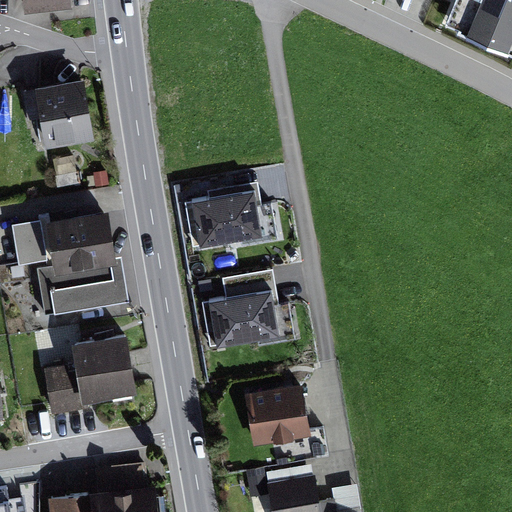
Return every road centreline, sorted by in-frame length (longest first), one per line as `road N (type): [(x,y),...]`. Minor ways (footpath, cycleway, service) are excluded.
road 1 (residential): [(258,0),(314,414)]
road 2 (secondary): [(186,428),(127,52)]
road 3 (residential): [(317,0),(511,92)]
road 4 (residential): [(0,458),(186,428)]
road 5 (residential): [(0,31),(85,54),(127,52)]
